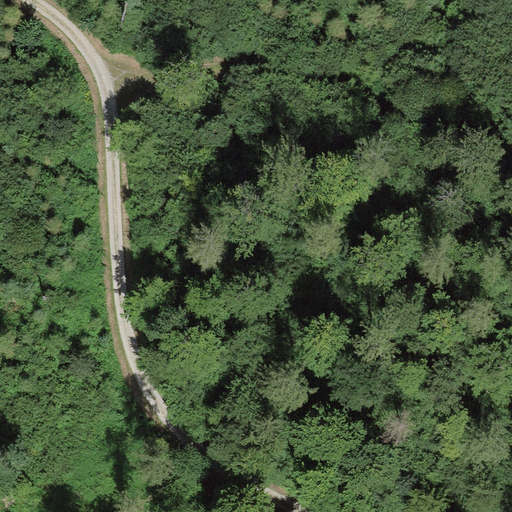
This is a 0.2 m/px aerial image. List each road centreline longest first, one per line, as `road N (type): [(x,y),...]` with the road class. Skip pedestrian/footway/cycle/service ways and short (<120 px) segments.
road 1 (track): [(313,511),(236,471),(151,396),(122,295),(108,91),(85,38),(37,0)]
road 2 (track): [(511,163),(340,90),(236,63),(156,70),(108,91)]
